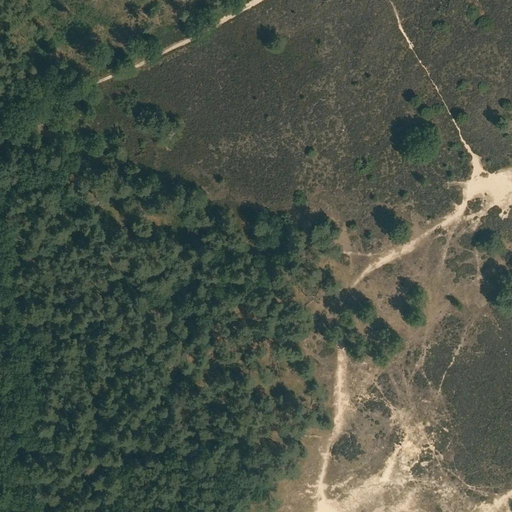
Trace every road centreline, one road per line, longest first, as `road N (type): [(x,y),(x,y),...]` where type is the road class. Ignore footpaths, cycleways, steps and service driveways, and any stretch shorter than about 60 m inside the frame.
road 1 (track): [(0,133),(261,0)]
road 2 (track): [(9,354),(0,479)]
